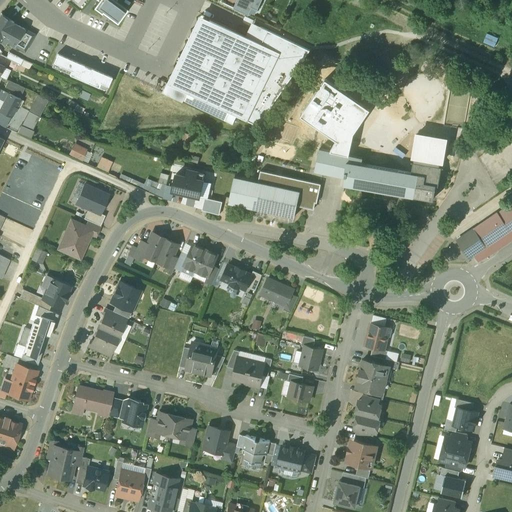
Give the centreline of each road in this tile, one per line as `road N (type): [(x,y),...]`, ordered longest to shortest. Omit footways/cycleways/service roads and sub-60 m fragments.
road 1 (residential): [(61,360),(205,394),(219,406),(327,436)]
road 2 (residential): [(152,211),(177,214),(358,291)]
road 3 (residential): [(396,511),(446,305)]
road 4 (track): [(511,72),(385,15),(325,0)]
road 5 (residential): [(61,360),(119,231),(152,211)]
road 6 (residential): [(76,165),(59,184),(0,315)]
road 7 (residential): [(358,291),(327,436)]
road 8 (residential): [(511,387),(496,398),(469,511)]
